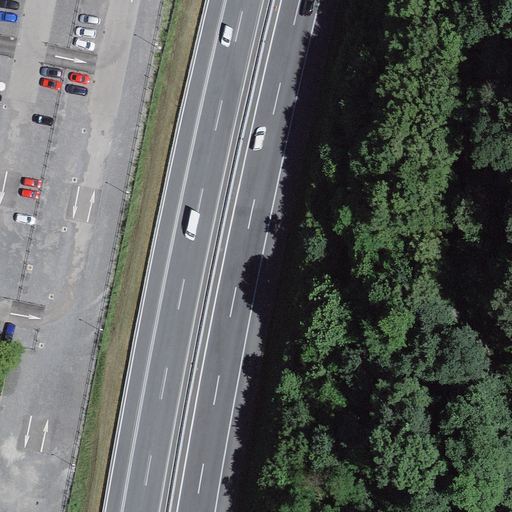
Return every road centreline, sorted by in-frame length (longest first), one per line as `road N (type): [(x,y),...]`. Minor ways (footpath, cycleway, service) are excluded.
road 1 (motorway): [(241,0),(139,511)]
road 2 (motorway): [(200,511),(302,0)]
road 3 (unclassified): [(511,409),(460,305),(451,230),(483,0)]
